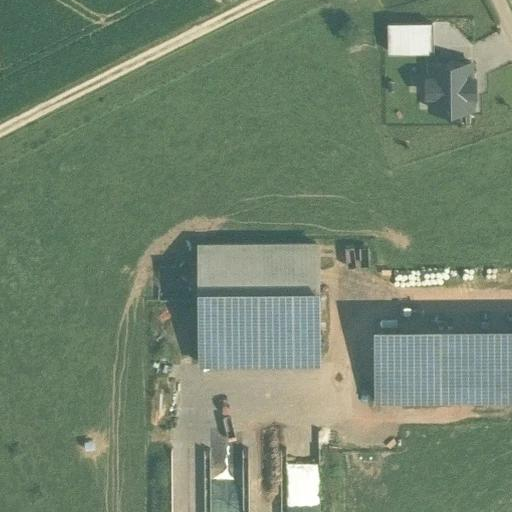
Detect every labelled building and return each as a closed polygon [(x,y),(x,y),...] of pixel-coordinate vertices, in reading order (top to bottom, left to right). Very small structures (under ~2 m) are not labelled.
[(433,52),(432,22),(387,24),(388,54),(433,52)] [(471,109),(470,62),(429,62),(429,109),(471,109)] [(316,244),(200,245),(201,365),(317,364),(316,244)] [(511,400),(511,331),(377,333),(377,402),(511,400)] [(201,449),(200,432),(175,434),(175,450),(201,449)]
